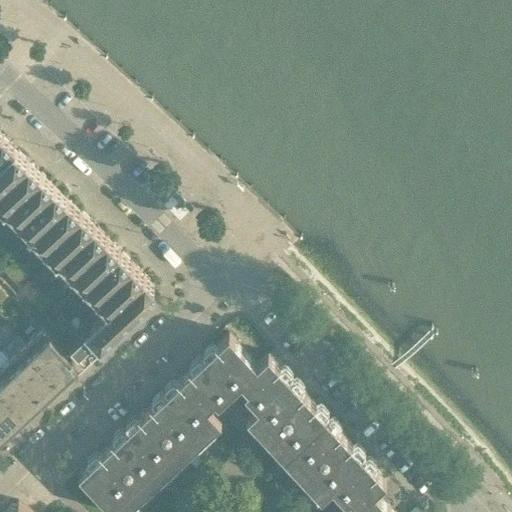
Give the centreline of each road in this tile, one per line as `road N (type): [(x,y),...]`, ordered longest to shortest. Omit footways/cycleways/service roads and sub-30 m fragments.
road 1 (residential): [(473,510),(275,294),(243,280),(221,284)]
road 2 (residential): [(221,284),(0,72)]
road 3 (residential): [(0,488),(221,284)]
